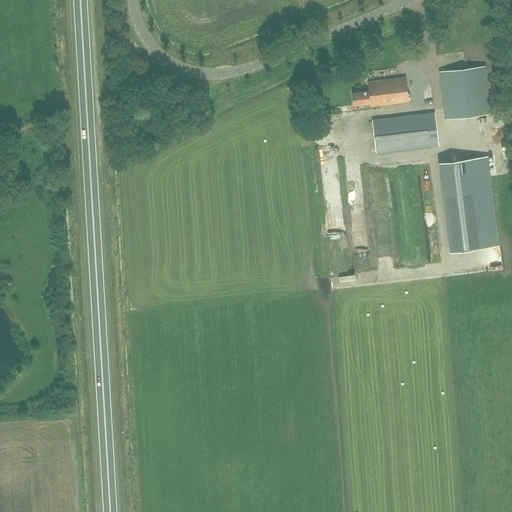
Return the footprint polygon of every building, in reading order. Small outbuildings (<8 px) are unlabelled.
[(445,119),(490,113),(485,66),(440,72),(445,119)] [(409,102),(409,101),(406,78),(368,82),(369,91),(352,93),(354,105),(370,103),(371,106),(409,101),(409,102)] [(377,152),(439,145),(435,113),(373,121),(377,152)] [(488,156),(438,162),(449,251),(499,245),(488,156)] [(394,190),(399,189),(396,172),(391,173),(394,190)]
